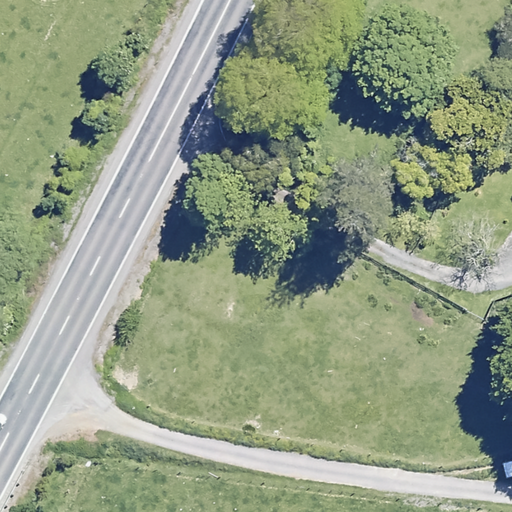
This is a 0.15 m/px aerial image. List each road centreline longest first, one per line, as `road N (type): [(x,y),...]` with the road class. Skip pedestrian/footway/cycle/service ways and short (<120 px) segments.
road 1 (residential): [(29,381),(133,428),(280,465),(511,495)]
road 2 (trunk): [(29,381),(224,0)]
